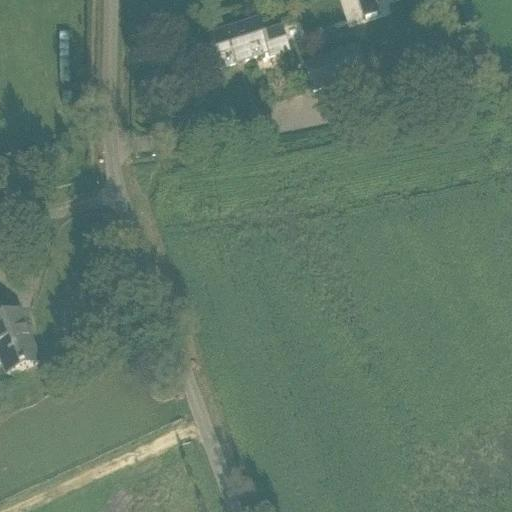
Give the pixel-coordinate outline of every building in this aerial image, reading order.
[(373,0),(356,0),(363,21),(379,16),(373,0)] [(258,23),(226,34),(207,40),(218,72),(267,56),(269,61),(288,55),(280,32),(263,37),(258,23)] [(356,49),(342,54),(304,66),(313,95),(366,78),(356,49)] [(480,84),(453,89),(456,100),(482,95),(480,84)] [(1,303),(0,303),(0,361),(6,378),(39,366),(19,315),(7,319),(1,303)]
